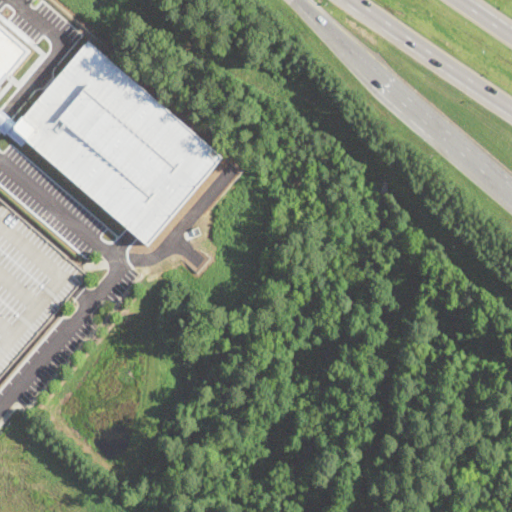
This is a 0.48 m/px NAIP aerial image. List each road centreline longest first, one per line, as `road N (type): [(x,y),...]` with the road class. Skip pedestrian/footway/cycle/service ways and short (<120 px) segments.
road 1 (motorway): [(352,54),(511,195)]
road 2 (motorway): [(356,0),(511,106)]
